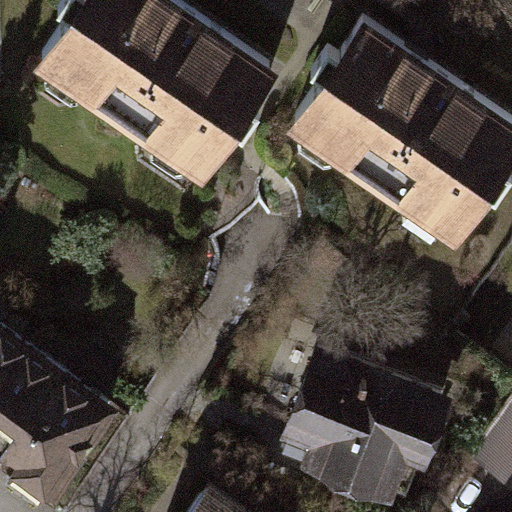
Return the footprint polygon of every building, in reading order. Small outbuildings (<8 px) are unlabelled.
[(57,0),(67,6),(40,45),(201,155),(228,116),(242,125),(258,103),(244,93),(268,57),(184,0),(57,0)] [(322,71),(295,109),(453,221),(484,179),(495,187),(511,164),(498,154),(511,134),(511,117),(363,12),(339,46),(328,37),(310,63),(322,71)] [(0,369),(23,338),(0,321),(0,369)] [(107,399),(23,338),(0,369),(0,457),(41,488),(107,399)] [(439,388),(318,342),(283,435),(404,481),(439,388)] [(511,394),(480,439),(483,442),(508,459),(511,458),(511,394)] [(490,479),(511,495),(511,458),(508,459),(483,442),(474,455),(496,470),(490,479)] [(185,511),(255,511),(209,479),(185,511)]
